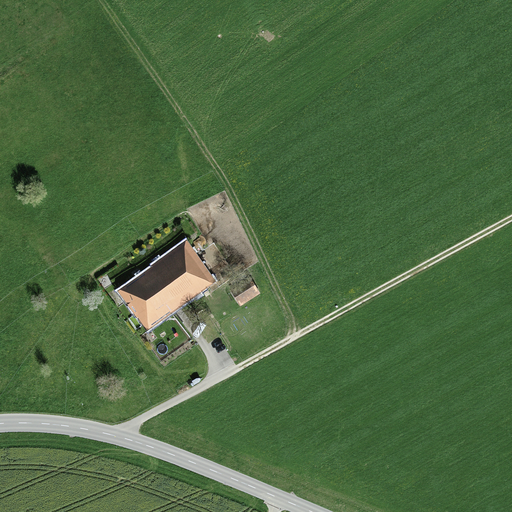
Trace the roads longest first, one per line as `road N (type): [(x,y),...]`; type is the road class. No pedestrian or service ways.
road 1 (track): [(221,375),(511,217)]
road 2 (secondary): [(0,423),(123,437),(312,511)]
